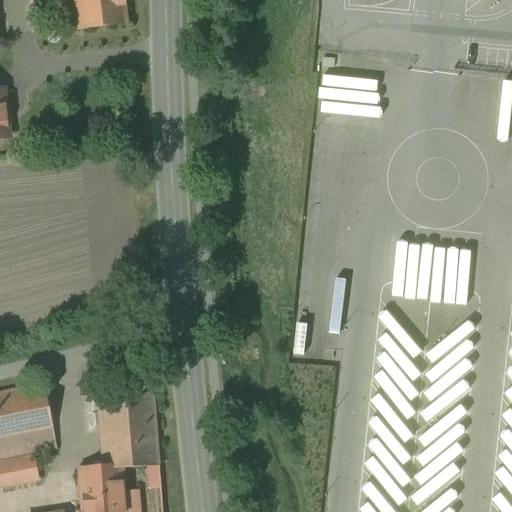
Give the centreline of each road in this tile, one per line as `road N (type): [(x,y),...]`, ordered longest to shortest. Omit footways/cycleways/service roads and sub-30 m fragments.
road 1 (primary): [(183,332),(167,0)]
road 2 (unclassified): [(183,332),(0,372)]
road 3 (primary): [(201,511),(183,332)]
